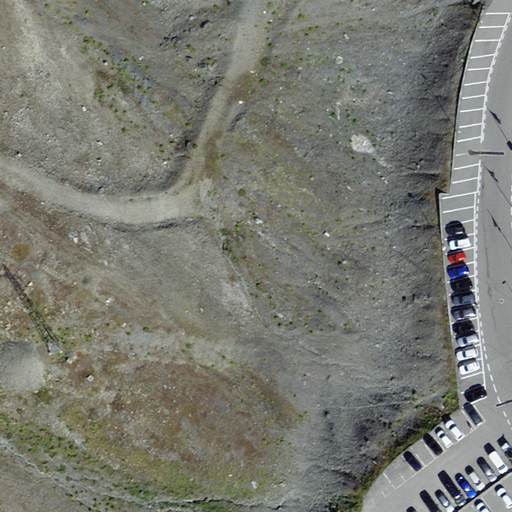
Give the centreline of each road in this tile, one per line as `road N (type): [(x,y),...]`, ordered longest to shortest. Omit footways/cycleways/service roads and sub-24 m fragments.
road 1 (track): [(254,0),(253,58),(179,201),(144,210),(97,205),(0,165)]
road 2 (unclassified): [(511,61),(494,195),(511,348)]
